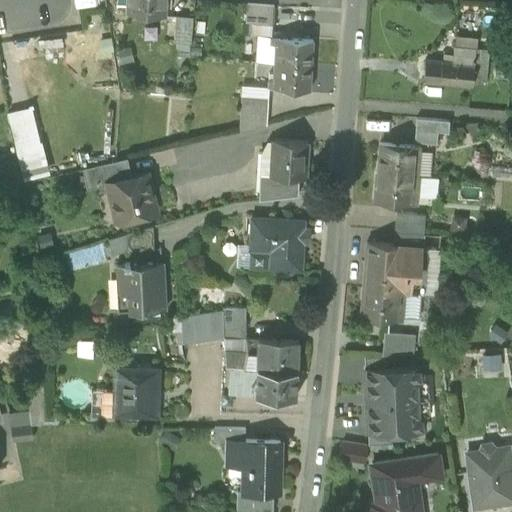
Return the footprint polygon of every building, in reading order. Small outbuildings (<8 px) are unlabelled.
[(164,16),(165,0),(128,0),(127,13),(164,16)] [(251,24),(273,25),(274,6),(247,3),(246,23),(251,24)] [(175,43),(190,44),(192,18),(177,17),(175,43)] [(272,37),(273,25),(251,24),(250,35),(257,35),(270,36),(272,37)] [(255,61),(274,63),(275,44),(270,43),(270,37),(270,36),(257,35),(255,61)] [(443,54),(442,62),(458,63),(459,47),(475,49),(476,38),(453,36),(452,55),(443,54)] [(275,44),(274,63),(311,65),(312,40),(270,37),(270,43),(275,44)] [(62,38),(28,41),(29,50),(45,48),(46,58),(64,56),(62,38)] [(114,52),(111,38),(98,40),(100,55),(114,52)] [(134,62),(130,47),(117,50),(120,65),(134,62)] [(441,83),(471,86),(472,80),(473,71),(473,67),(474,67),(475,49),(459,47),(458,63),(442,62),(441,83)] [(475,49),(474,67),(487,68),(488,50),(475,49)] [(423,82),(441,83),(442,62),(425,60),(423,82)] [(310,90),(311,65),(274,63),(273,82),(268,82),(267,88),(270,88),(310,90)] [(487,81),(487,68),(474,67),(473,67),(473,71),(483,72),(482,81),(487,81)] [(472,80),(482,81),(483,72),(473,71),(472,80)] [(242,96),(269,98),(270,88),(267,88),(243,86),(242,96)] [(242,96),(239,131),(267,125),(269,98),(242,96)] [(32,107),(7,113),(15,149),(40,143),(32,107)] [(414,142),(436,144),(437,132),(448,133),(449,120),(416,118),(414,142)] [(272,174),(275,140),(268,139),(262,150),(260,173),(272,174)] [(299,178),(303,178),(304,160),(306,160),(307,142),(275,140),(272,174),(272,176),(299,178)] [(15,149),(17,158),(44,152),(42,142),(40,143),(15,149)] [(379,143),(376,172),(417,175),(420,147),(379,143)] [(420,147),(417,175),(430,176),(432,148),(420,147)] [(44,152),(17,158),(23,181),(49,174),(44,152)] [(115,161),(94,166),(98,186),(107,184),(110,184),(110,181),(131,176),(127,158),(115,161)] [(86,189),(98,186),(94,166),(82,168),(86,189)] [(415,197),(417,175),(376,172),(374,200),(415,204),(415,197)] [(120,204),(123,219),(155,212),(146,173),(131,176),(110,181),(110,184),(114,200),(120,204)] [(260,173),(258,200),(298,196),(299,178),(272,176),(272,174),(260,173)] [(415,197),(438,199),(440,177),(430,176),(417,175),(415,197)] [(110,184),(107,184),(116,221),(123,219),(120,204),(114,200),(110,184)] [(395,212),(393,232),(422,234),(423,214),(395,212)] [(467,218),(451,216),(449,233),(464,235),(467,218)] [(303,220),(251,218),(250,244),(248,267),(300,270),(303,220)] [(126,233),(127,250),(153,249),(152,225),(126,233)] [(423,234),(422,234),(393,232),(392,244),(422,246),(423,234)] [(127,250),(126,233),(108,238),(112,255),(127,250)] [(366,242),(363,287),(404,291),(418,292),(422,246),(392,244),(366,242)] [(235,266),(248,267),(250,244),(236,243),(235,266)] [(418,292),(421,292),(435,293),(439,248),(422,246),(418,292)] [(115,264),(117,310),(126,309),(160,308),(163,308),(161,262),(115,264)] [(401,319),(404,291),(363,287),(360,316),(361,316),(401,319)] [(401,319),(419,321),(421,292),(418,292),(404,291),(401,319)] [(223,310),(223,325),(245,324),(244,307),(223,307),(223,310)] [(160,308),(126,309),(127,316),(160,315),(160,308)] [(179,317),(183,343),(224,336),(223,325),(223,310),(179,317)] [(246,338),(245,324),(223,325),(224,336),(224,339),(246,338)] [(509,333),(495,324),(487,336),(501,345),(509,333)] [(383,331),(381,356),(388,355),(412,354),(413,333),(383,331)] [(224,351),(246,352),(246,338),(224,339),(224,351)] [(258,338),(246,338),(246,352),(257,357),(258,338)] [(257,357),(257,367),(297,370),(298,340),(258,338),(257,357)] [(93,339),(76,339),(76,356),(93,356),(93,339)] [(257,367),(257,357),(246,352),(224,351),(225,365),(234,366),(257,367)] [(500,354),(482,355),(483,371),(501,370),(500,354)] [(364,356),(364,368),(388,367),(388,355),(381,356),(364,356)] [(114,411),(155,413),(157,368),(116,366),(115,389),(114,411)] [(256,395),(257,367),(234,366),(233,394),(256,395)] [(364,368),(367,432),(391,431),(423,430),(423,415),(419,415),(417,381),(421,381),(420,366),(388,367),(364,368)] [(295,397),(297,370),(257,367),(256,395),(295,397)] [(30,410),(32,424),(45,422),(42,385),(27,389),(30,410)] [(114,411),(115,389),(91,388),(90,415),(114,416),(114,411)] [(45,407),(45,422),(61,422),(61,407),(45,407)] [(9,413),(13,444),(34,441),(32,424),(30,410),(9,413)] [(212,441),(228,441),(228,439),(244,440),(245,428),(213,427),(212,441)] [(181,439),(167,430),(159,442),(173,451),(181,439)] [(367,432),(368,444),(392,443),(391,431),(367,432)] [(273,492),(278,492),(279,441),(244,440),(228,439),(228,441),(228,460),(248,460),(247,490),(247,491),(273,492)] [(339,457),(365,461),(367,445),(341,441),(339,457)] [(466,453),(474,507),(511,501),(511,475),(509,457),(508,447),(494,449),(490,444),(482,445),(480,451),(466,453)] [(369,505),(370,511),(417,511),(412,480),(438,475),(435,455),(372,465),(379,504),(369,505)] [(236,511),(252,511),(272,511),(273,492),(247,491),(247,490),(236,490),(236,511)]
